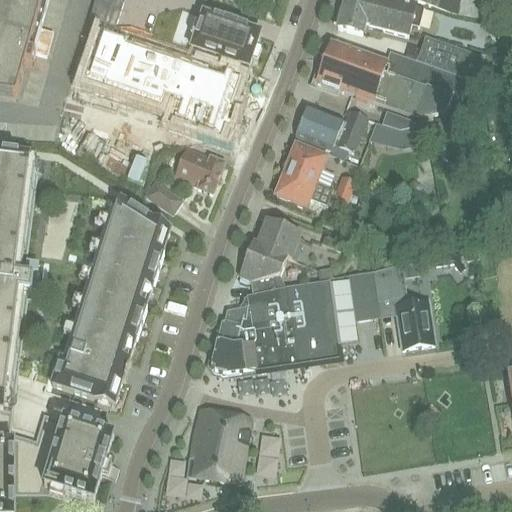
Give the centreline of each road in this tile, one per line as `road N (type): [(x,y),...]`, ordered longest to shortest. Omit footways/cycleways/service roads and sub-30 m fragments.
road 1 (unclassified): [(312,0),(172,389),(137,458),(124,511)]
road 2 (residential): [(324,501),(312,398),(320,384),(511,349)]
road 3 (unknown): [(0,110),(48,106),(60,95),(81,0)]
